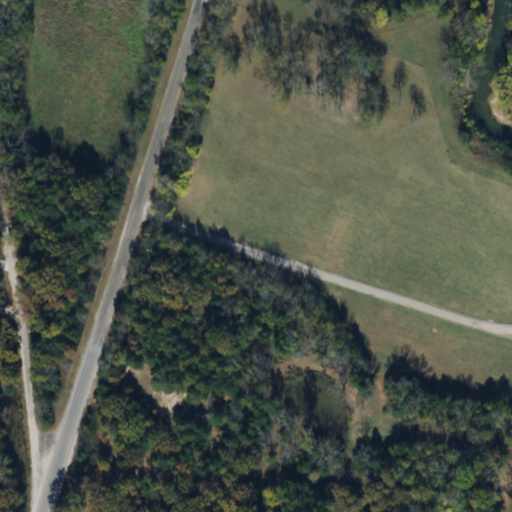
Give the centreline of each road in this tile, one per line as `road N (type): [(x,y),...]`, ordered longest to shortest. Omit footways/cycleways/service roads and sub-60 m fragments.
road 1 (tertiary): [(36,511),(200,0)]
road 2 (residential): [(90,354),(424,333)]
road 3 (residential): [(0,196),(41,497)]
